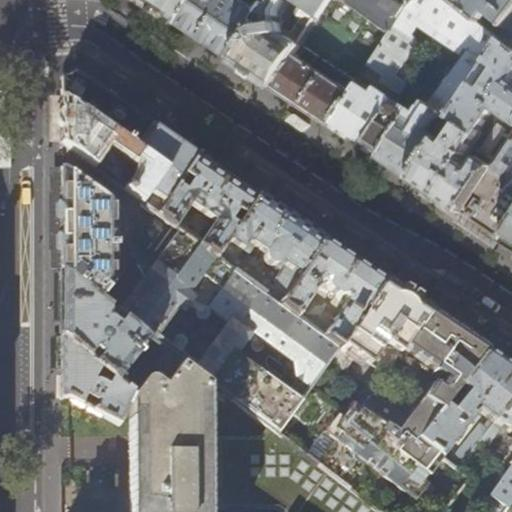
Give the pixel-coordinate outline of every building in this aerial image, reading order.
[(195,0),(143,0),(179,24),(195,0)] [(239,0),(195,0),(179,24),(208,43),(234,61),(274,0),(262,0),(255,10),(239,0)] [(332,0),(274,0),(234,61),(254,74),(275,88),(332,0)] [(332,0),(275,88),(282,93),(332,126),(414,0),(332,0)] [(454,119),(504,41),(500,37),(453,0),(414,0),(332,126),(372,153),(412,180),(453,119),(454,119)] [(511,20),(511,0),(453,0),(500,37),(511,20)] [(511,20),(500,37),(504,41),(511,47),(511,20)] [(463,214),(511,138),(511,47),(504,41),(454,119),(453,119),(412,180),(419,184),(463,214)] [(134,148),(151,125),(73,74),(67,77),(60,80),(60,97),(134,148)] [(142,201),(163,169),(134,148),(60,97),(60,137),(60,142),(142,201)] [(191,152),(151,125),(134,148),(163,169),(142,201),(141,202),(157,214),(196,156),(191,152)] [(511,138),(463,214),(483,227),(502,240),(511,226),(511,138)] [(216,257),(257,196),(220,171),(196,156),(157,214),(178,229),(216,257)] [(112,282),(112,205),(60,169),(60,244),(60,270),(99,300),(112,282)] [(216,257),(281,304),(323,240),(290,218),(257,196),(216,257)] [(511,226),(502,240),(511,246),(511,226)] [(216,257),(178,229),(115,312),(164,350),(208,383),(274,431),(277,433),(302,398),(286,388),(272,392),(230,363),(252,333),(293,362),(296,377),(310,387),(339,346),(281,304),(216,257)] [(343,341),(383,281),(362,266),(323,240),(281,304),(339,346),(340,344),(343,341)] [(144,377),(164,350),(115,312),(99,300),(60,270),(60,328),(60,336),(117,380),(129,365),(144,377)] [(387,376),(403,351),(416,330),(419,331),(431,312),(403,294),(393,287),(383,281),(356,321),(343,341),(340,344),(387,376)] [(441,411),(487,350),(479,345),(431,312),(419,331),(416,330),(403,351),(445,379),(440,387),(434,383),(423,398),(441,411)] [(132,393),(128,389),(117,380),(60,336),(60,374),(60,398),(69,399),(81,405),(84,396),(98,401),(94,412),(117,425),(131,396),(132,393)] [(377,511),(346,488),(318,467),(316,465),(277,433),(274,431),(263,437),(208,438),(208,383),(164,350),(144,377),(138,385),(132,393),(131,396),(130,451),(129,511),(207,511),(208,510),(274,511),(377,511)] [(476,448),(511,399),(511,366),(493,354),(487,350),(441,411),(417,441),(442,459),(472,420),(468,417),(474,409),(491,421),(485,429),(480,425),(449,465),(459,471),(476,448)] [(132,393),(138,385),(134,381),(128,389),(132,393)] [(372,430),(389,407),(368,393),(363,398),(356,393),(332,428),(339,433),(352,416),(372,430)] [(428,479),(442,459),(417,441),(441,411),(423,398),(422,397),(407,419),(389,407),(372,430),(352,416),(339,433),(316,465),(318,467),(346,488),(363,465),(414,501),(426,485),(422,482),(425,477),(428,479)] [(511,399),(476,448),(481,452),(485,446),(487,447),(498,432),(501,434),(504,431),(509,434),(511,429),(511,459),(508,465),(511,467),(487,501),(495,507),(491,511),(502,511),(510,502),(511,498),(511,399)]
